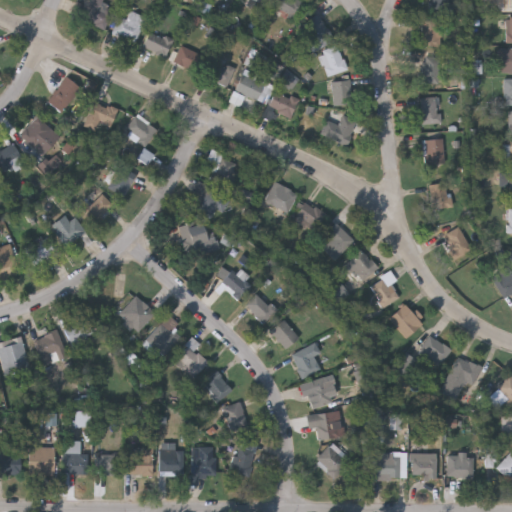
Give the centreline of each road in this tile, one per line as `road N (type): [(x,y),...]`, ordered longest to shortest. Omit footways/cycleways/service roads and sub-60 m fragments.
road 1 (residential): [(511,342),(456,314),(366,201),(335,179),(0,18)]
road 2 (residential): [(421,511),(0,506)]
road 3 (residential): [(130,243),(265,379),(288,436),(286,509)]
road 4 (residential): [(202,115),(158,216),(58,296),(0,313)]
road 5 (residential): [(348,0),(383,80),(395,236)]
road 6 (residential): [(54,0),(0,111)]
